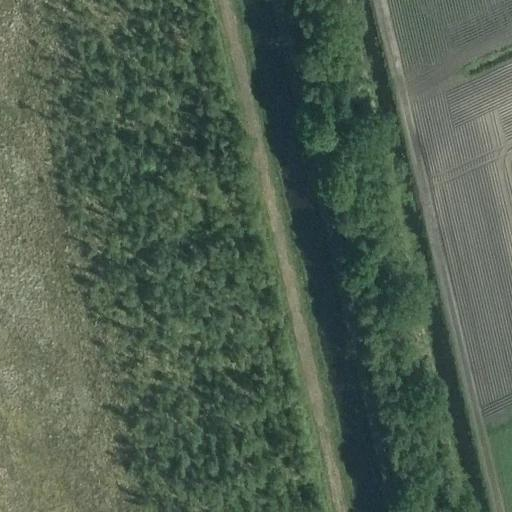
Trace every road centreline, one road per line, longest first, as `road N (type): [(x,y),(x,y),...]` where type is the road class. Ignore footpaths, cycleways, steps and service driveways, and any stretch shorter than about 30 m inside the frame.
road 1 (track): [(399,511),(281,0)]
road 2 (track): [(342,511),(224,0)]
